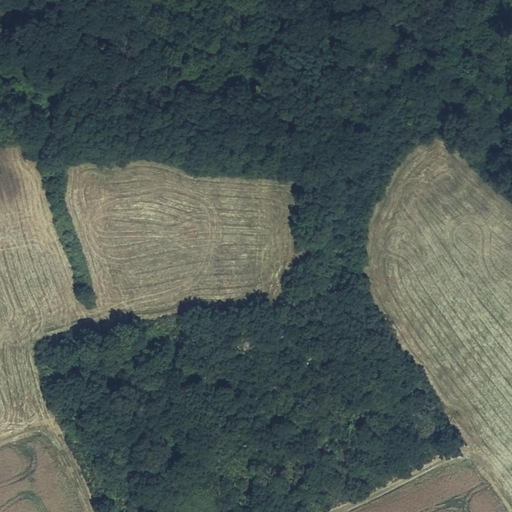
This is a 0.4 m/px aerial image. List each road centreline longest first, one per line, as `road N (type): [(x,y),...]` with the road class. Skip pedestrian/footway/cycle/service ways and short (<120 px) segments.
road 1 (track): [(329,511),(455,454),(490,470),(511,501)]
road 2 (track): [(0,444),(50,433),(67,449),(94,511)]
